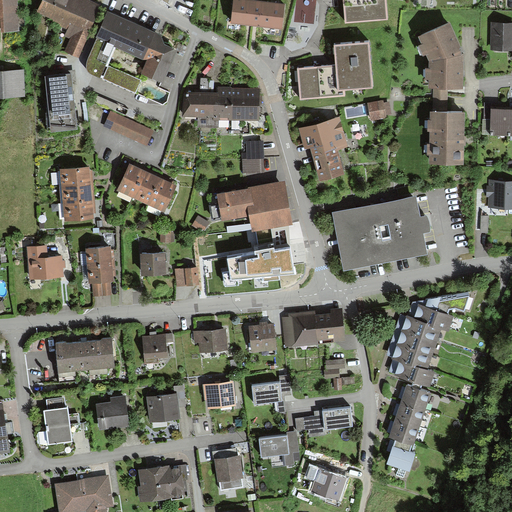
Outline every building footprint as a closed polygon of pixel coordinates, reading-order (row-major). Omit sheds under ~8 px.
[(19,29),(18,0),(0,0),(0,10),(1,30),(19,29)] [(41,0),(37,9),(54,16),(53,18),(61,21),(60,24),(67,27),(64,35),(69,37),(64,49),(79,55),(102,1),(98,0),(41,0)] [(284,0),(232,0),(231,19),(281,24),(284,0)] [(344,0),(346,21),(389,18),(388,0),(344,0)] [(164,78),(178,45),(165,38),(161,30),(108,7),(96,33),(97,33),(88,55),(86,61),(86,66),(88,70),(92,74),(100,76),(115,42),(146,56),(141,69),(164,78)] [(448,82),(463,82),(464,55),(462,55),(463,48),(460,42),(461,41),(450,16),(419,30),(430,55),(429,82),(433,82),(448,82)] [(511,20),(491,20),(490,48),(511,48),(511,20)] [(370,37),(334,41),(336,63),(298,66),(301,98),(345,94),(345,86),(374,84),(370,37)] [(142,78),(109,63),(102,77),(136,92),(142,78)] [(51,126),(78,123),(72,66),(45,69),(51,126)] [(0,95),(25,94),(24,67),(0,68),(0,95)] [(214,117),(215,89),(210,89),(210,75),(199,74),(199,88),(184,87),(183,112),(199,113),(199,125),(218,126),(218,117),(214,117)] [(448,82),(433,82),(433,98),(448,98),(448,82)] [(215,89),(214,117),(218,117),(259,118),(260,86),(232,85),(218,84),(218,89),(215,89)] [(116,108),(118,102),(96,93),(93,99),(116,108)] [(384,97),(368,100),(371,118),(387,115),(387,113),(392,112),(390,99),(384,100),(384,97)] [(491,116),(491,132),(511,132),(511,104),(491,104),(491,101),(485,101),(484,116),(491,116)] [(464,160),(465,106),(448,105),(433,105),(431,105),(429,160),(464,160)] [(110,109),(104,124),(147,144),(154,129),(110,109)] [(305,144),(310,142),(323,139),(325,144),(335,141),(336,146),(339,145),(348,142),(339,114),(300,125),(305,144)] [(265,170),(264,139),(246,139),(247,151),(242,152),(243,171),(265,170)] [(320,176),(345,169),(339,145),(336,146),(335,141),(325,144),(323,139),(310,142),(320,176)] [(131,158),(117,186),(164,209),(178,181),(131,158)] [(90,162),(60,165),(65,217),(94,215),(94,211),(96,211),(93,168),(90,168),(90,162)] [(222,217),(250,212),(252,226),(283,220),(291,219),(294,218),(286,174),(217,187),(217,189),(208,191),(213,215),(221,214),(222,217)] [(489,189),(488,208),(511,208),(511,180),(489,180),(489,189)] [(417,189),(332,206),(344,266),(429,249),(424,228),(431,227),(430,217),(427,210),(421,211),(417,189)] [(132,202),(133,197),(121,192),(119,196),(132,202)] [(204,231),(210,220),(198,213),(192,224),(204,231)] [(489,216),(481,215),(481,232),(488,232),(489,216)] [(283,220),(284,240),(293,239),(291,219),(283,220)] [(206,231),(212,278),(224,277),(225,286),(252,282),(251,274),(287,269),(284,240),(283,220),(252,226),(206,231)] [(172,228),(160,228),(160,240),(172,240),(172,228)] [(111,242),(86,244),(89,279),(92,279),(94,295),(112,293),(111,277),(114,277),(111,242)] [(29,244),(31,274),(62,272),(61,254),(46,255),(45,243),(29,244)] [(166,247),(140,248),(141,270),(166,269),(166,247)] [(198,264),(185,265),(187,283),(200,282),(198,264)] [(187,283),(185,265),(175,266),(177,284),(187,283)] [(423,381),(431,384),(437,367),(430,364),(442,327),(450,329),(456,311),(448,309),(449,305),(455,304),(465,307),(470,291),(469,291),(468,289),(429,295),(426,302),(419,300),(414,313),(406,311),(391,355),(398,358),(393,372),(413,378),(423,381)] [(282,314),(285,345),(346,339),(342,305),(289,311),(289,314),(282,314)] [(249,322),(251,349),(277,347),(274,320),(249,322)] [(199,340),(200,349),(228,347),(226,325),(193,328),(194,341),(199,340)] [(143,333),(145,362),(160,361),(159,355),(168,355),(167,340),(174,340),(173,331),(143,333)] [(56,338),(58,367),(115,363),(112,333),(102,334),(102,336),(67,339),(67,337),(56,338)] [(345,357),(326,358),(326,367),(324,367),(324,377),(333,377),(334,388),(342,387),(341,382),(354,382),(354,375),(340,376),(339,366),(346,366),(345,357)] [(280,378),(252,381),(254,400),(277,397),(278,411),(287,410),(285,394),(292,393),(290,372),(279,373),(280,378)] [(207,397),(208,405),(237,402),(234,377),(203,381),(205,397),(207,397)] [(412,383),(407,381),(390,433),(395,434),(387,459),(400,464),(396,474),(404,477),(407,466),(410,467),(416,449),(413,448),(416,442),(414,441),(432,389),(421,386),(412,383)] [(147,393),(150,419),(181,416),(180,405),(186,404),(184,383),(174,384),(174,390),(147,393)] [(96,401),(100,426),(130,422),(126,393),(110,395),(111,399),(96,401)] [(44,406),(49,441),(73,438),(72,430),(81,429),(78,410),(70,412),(68,403),(66,403),(65,395),(47,397),(48,406),(44,406)] [(2,404),(0,403),(0,449),(8,449),(2,404)] [(351,405),(315,409),(315,414),(295,416),(297,429),(309,428),(310,436),(326,434),(325,427),(353,424),(351,405)] [(287,430),(287,431),(259,435),(261,454),(284,451),(286,464),(295,463),(293,451),(299,450),(297,429),(287,430)] [(240,452),(214,456),(218,479),(219,478),(221,488),(244,484),(242,475),(244,475),(240,452)] [(138,484),(140,499),(174,494),(174,493),(185,491),(185,489),(188,489),(186,477),(188,477),(186,462),(181,463),(181,461),(139,467),(141,483),(138,484)] [(318,466),(311,488),(340,497),(348,476),(318,466)] [(107,506),(114,505),(110,472),(55,480),(59,511),(63,511),(86,509),(86,511),(106,511),(108,511),(107,506)]
